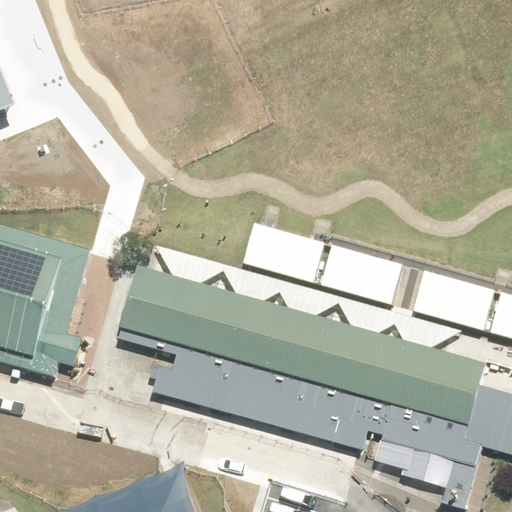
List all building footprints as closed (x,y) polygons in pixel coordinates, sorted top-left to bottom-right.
[(0,116),(18,109),(0,63),(0,116)] [(99,247),(0,216),(0,361),(58,379),(99,247)] [(255,224),(244,262),(314,282),(325,243),(255,224)] [(334,247),(323,285),(394,305),(405,267),(334,247)] [(425,272),(414,310),(484,330),(495,292),(425,272)] [(168,348),(156,390),(361,447),(367,424),(459,449),(445,498),(462,503),(480,439),(511,448),(511,398),(474,388),(480,366),(143,273),(126,337),(168,348)] [(511,295),(504,293),(493,332),(511,337),(511,295)]
